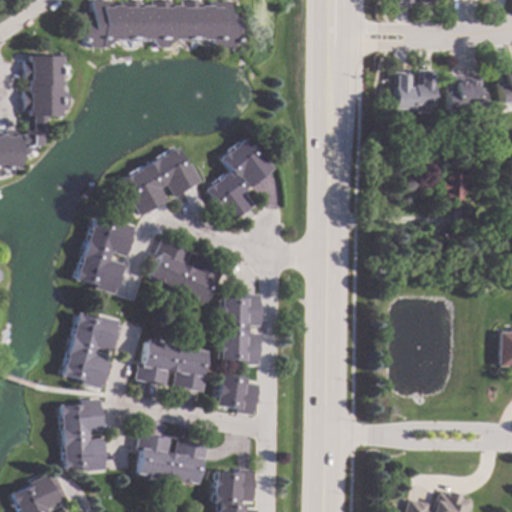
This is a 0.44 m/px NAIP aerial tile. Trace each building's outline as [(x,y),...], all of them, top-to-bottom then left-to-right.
[(226,12),(230,12),(230,13),(234,13),(234,45),(229,45),(229,49),(210,49),(210,43),(206,43),(206,40),(196,40),(196,39),(177,39),(177,40),(167,40),(167,42),(161,48),(153,48),(147,43),(147,40),(137,40),(137,38),(118,38),(118,40),(108,40),(108,42),(102,48),(101,49),(85,49),(85,44),(79,44),(79,13),(85,13),(85,12),(89,12),(89,1),(91,1),(105,1),(108,1),(108,6),(117,6),(117,2),(120,2),(135,2),(137,2),(137,6),(147,6),(147,2),(149,2),(165,2),(167,2),(167,6),(176,6),(177,2),(178,2),(195,2),(197,2),(197,6),(207,7),(207,1),(208,1),(224,1),(226,1),(226,12)] [(57,62),(55,62),(55,81),(57,82),(57,87),(56,87),(55,91),(57,91),(64,97),(63,105),(57,112),(55,112),(55,117),(39,116),(38,137),(35,137),(35,147),(23,146),(23,153),(21,153),(21,157),(14,157),(14,169),(9,169),(9,167),(2,167),(2,169),(0,169),(0,130),(9,130),(9,135),(20,136),(21,130),(22,130),(22,118),(22,111),(17,111),(17,109),(17,93),(17,91),(22,91),(22,86),(23,86),(23,82),(18,82),(18,80),(18,64),(19,62),(23,62),(24,56),(57,57),(57,62)] [(511,100),(497,104),(492,82),(496,81),(493,68),(496,68),(511,64),(511,100)] [(429,106),(409,106),(409,109),(390,109),(390,72),(392,72),(404,72),(406,72),(406,85),(410,85),(410,83),(414,83),(414,70),(416,70),(428,70),(429,70),(429,106)] [(476,88),(480,88),(480,89),(480,111),(442,110),(442,88),(447,88),(447,74),(450,75),(474,75),(477,75),(476,88)] [(254,154),(256,153),(269,170),(266,172),(246,187),(244,189),(235,177),(233,179),(243,191),(239,195),(247,206),(244,208),(235,215),(223,225),(221,223),(214,213),(210,209),(213,207),(200,191),(201,191),(207,186),(206,184),(218,175),(219,176),(224,172),(215,160),(223,153),(222,152),(233,143),(234,145),(242,138),(254,154)] [(181,166),(184,164),(194,182),(191,184),(170,196),(167,198),(160,185),(153,189),(160,202),(134,217),(123,199),(126,198),(116,180),(124,176),(123,174),(135,167),(136,168),(151,160),(150,158),(162,151),(163,153),(171,148),(181,166)] [(460,201),(455,201),(455,210),(469,210),(469,227),(469,228),(446,228),(446,213),(446,201),(438,201),(438,192),(436,192),(436,181),(439,181),(439,173),(460,173),(460,201)] [(108,225),(108,222),(128,228),(127,230),(120,254),(119,257),(105,253),(103,261),(117,265),(116,268),(109,291),(108,295),(88,289),(89,286),(69,281),(88,219),(108,225)] [(507,247),(491,247),(491,245),(491,229),(495,229),(506,228),(507,247)] [(169,245),(181,251),(184,252),(178,266),(185,269),(191,256),(194,258),(203,262),(219,270),(218,273),(213,283),(211,286),(208,285),(199,304),(143,277),(153,256),(149,254),(155,242),(156,239),(169,245)] [(255,326),(240,325),(240,334),(254,334),(254,337),(254,363),(254,365),(240,365),(240,362),(214,361),(215,299),(239,299),(239,295),(241,295),(252,295),(255,295),(255,326)] [(92,318),(92,316),(113,322),(112,325),(106,349),(105,352),(91,348),(89,356),(102,360),(102,362),(96,386),(95,390),(74,384),(74,381),(56,376),(72,313),(92,318)] [(511,370),(505,370),(506,367),(495,366),(497,332),(506,332),(506,328),(511,328),(511,370)] [(201,351),(197,375),(201,375),(198,392),(194,391),(170,387),(167,387),(169,371),(162,370),(159,386),(156,386),(132,381),(128,381),(131,363),(134,364),(138,341),(201,351)] [(240,377),(239,384),(253,385),(252,388),(251,399),(249,416),(246,416),(234,414),(231,414),(232,409),(209,406),(214,374),(240,377)] [(94,403),(96,427),(96,431),(82,432),(83,440),(98,439),(98,442),(100,466),(100,470),(79,471),(78,469),(58,470),(53,405),(73,404),(73,401),(94,399),(94,403)] [(150,437),(161,438),(164,439),(162,452),(169,454),(171,440),(176,440),(186,442),(203,445),(202,448),(200,460),(200,462),(196,461),(192,485),(130,474),(133,451),(130,451),(133,434),(150,437)] [(235,469),(246,470),(250,470),(249,487),(248,499),(248,502),(234,502),(233,504),(239,505),(239,510),(252,511),(251,511),(211,511),(212,504),(207,504),(209,472),(232,473),(232,469),(235,469)] [(43,477),(53,499),(55,503),(41,509),(42,511),(53,511),(58,510),(59,511),(12,511),(4,494),(23,485),(21,482),(41,473),(43,477)] [(44,478),(52,500),(61,497),(53,475),(44,478)] [(457,495),(456,496),(456,498),(466,501),(463,510),(467,511),(466,511),(400,511),(404,499),(405,499),(412,501),(412,500),(424,504),(423,508),(426,509),(428,510),(434,493),(439,494),(443,495),(444,491),(457,495)]
